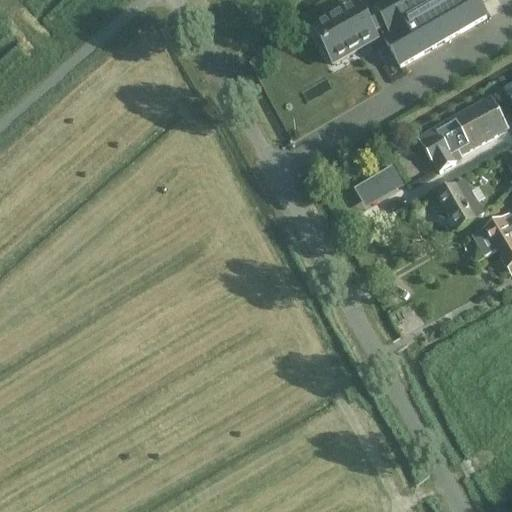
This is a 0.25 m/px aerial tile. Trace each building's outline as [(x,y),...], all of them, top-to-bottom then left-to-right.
[(392,40),(385,44),(400,70),(486,20),(474,0),(393,0),(375,10),(377,13),(386,29),(392,40)] [(386,29),(377,13),(363,21),(356,9),(314,33),(334,66),(375,42),(372,37),(386,29)] [(511,86),(502,92),(511,110),(511,86)] [(490,99),(418,140),(440,177),(456,167),(455,165),(462,162),(461,160),(509,132),(490,99)] [(511,189),(511,153),(502,159),(511,175),(511,186),(511,187),(511,189)] [(392,170),(384,175),(392,188),(400,184),(392,170)] [(473,199),(465,185),(438,201),(457,234),(484,217),(477,206),(485,202),(480,194),(473,199)] [(488,262),(497,257),(511,247),(511,218),(511,219),(510,217),(474,238),(488,262)] [(511,247),(497,257),(511,280),(511,279),(511,247)]
